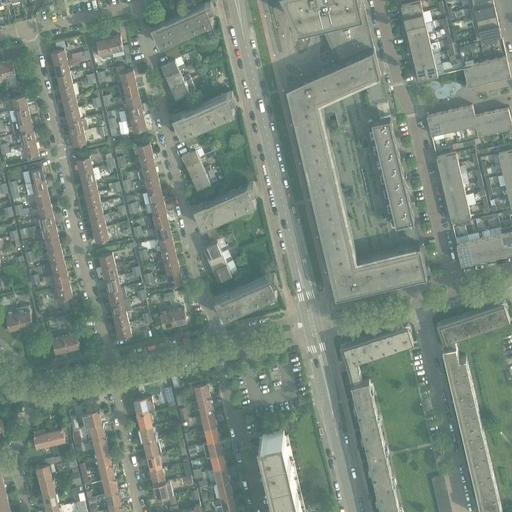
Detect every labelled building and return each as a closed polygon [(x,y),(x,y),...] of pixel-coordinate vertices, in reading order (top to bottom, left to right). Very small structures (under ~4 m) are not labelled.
[(165,19),(152,25),(161,44),(162,44),(173,39),(215,20),(210,11),(216,9),(211,0),(209,0),(165,20),(165,19)] [(318,16),(365,5),(363,0),(290,0),(299,21),(318,16)] [(421,0),(401,5),(404,16),(423,11),(421,0)] [(494,2),(470,8),(472,18),(497,12),(494,2)] [(375,46),(365,5),(318,16),(339,62),(375,46)] [(423,11),(404,16),(406,27),(426,22),(423,11)] [(497,12),(472,18),(475,29),(499,23),(497,12)] [(426,22),(406,27),(409,37),(428,33),(426,22)] [(499,23),(475,29),(477,40),(502,34),(499,23)] [(428,33),(409,37),(411,48),(431,43),(428,33)] [(121,35),(109,37),(112,51),(124,48),(121,35)] [(100,54),(112,51),(109,37),(97,40),(100,54)] [(162,44),(164,50),(176,44),(173,39),(162,44)] [(431,43),(411,48),(414,58),(433,54),(431,43)] [(178,50),(176,44),(164,50),(167,55),(178,50)] [(288,85),(337,295),(428,274),(421,243),(418,243),(420,248),(412,250),(412,248),(405,249),(406,252),(398,254),(397,251),(391,253),(391,255),(383,257),(382,255),(376,256),(377,259),(368,260),(368,258),(361,260),(363,265),(357,266),(356,262),(353,263),(351,255),(355,254),(353,248),(350,248),(348,240),(351,239),(350,233),(346,234),(344,226),(348,225),(346,218),(343,219),(341,211),(344,210),(343,204),(339,204),(338,196),(341,196),(339,189),(336,190),(334,182),(337,181),(336,174),(333,175),(331,167),(334,166),(332,160),(329,160),(327,152),(330,152),(329,145),(326,146),(324,138),(327,137),(326,130),(322,131),(320,123),(324,122),(322,116),(319,117),(317,108),(320,108),(319,101),(317,101),(317,97),(323,96),(324,98),(378,74),(379,76),(381,76),(375,46),(339,62),(288,85)] [(68,60),(65,48),(52,51),(55,63),(68,60)] [(169,61),(175,58),(175,59),(181,56),(178,50),(167,55),(169,61)] [(433,54),(414,58),(416,69),(436,64),(433,54)] [(507,56),(496,59),(500,78),(511,75),(507,56)] [(166,76),(180,70),(186,67),(184,63),(178,66),(175,59),(175,58),(169,61),(161,64),(166,76)] [(500,78),(496,59),(485,61),(490,81),(500,78)] [(16,74),(13,60),(1,63),(4,77),(16,74)] [(55,63),(58,74),(70,72),(68,60),(55,63)] [(490,81),(485,61),(475,64),(479,83),(490,81)] [(436,64),(416,69),(419,80),(438,75),(436,64)] [(479,83),(475,64),(464,66),(468,86),(479,83)] [(123,84),(136,81),(133,69),(121,72),(123,84)] [(183,77),(180,70),(166,76),(171,87),(191,78),(189,74),(183,77)] [(58,74),(60,86),(73,83),(70,72),(58,74)] [(191,78),(171,87),(176,98),(195,89),(191,78)] [(139,93),(136,81),(123,84),(126,96),(139,93)] [(60,86),(63,98),(76,95),(73,83),(60,86)] [(232,90),(189,110),(186,111),(186,110),(173,115),(182,135),(183,135),(194,130),(236,111),(232,102),(237,100),(232,90)] [(142,104),(139,93),(126,96),(129,107),(142,104)] [(13,97),(15,108),(28,105),(26,94),(13,97)] [(79,106),(76,95),(63,98),(66,109),(79,106)] [(381,117),(392,114),(388,101),(378,103),(381,117)] [(142,104),(129,107),(125,108),(127,120),(132,119),(145,116),(142,104)] [(475,115),(473,104),(461,107),(466,126),(476,124),(477,124),(475,115)] [(31,117),(28,105),(15,108),(18,120),(31,117)] [(66,109),(69,121),(81,118),(79,106),(66,109)] [(466,126),(461,107),(450,110),(455,129),(466,126)] [(511,126),(511,121),(508,107),(497,110),(501,129),(511,126)] [(455,129),(450,110),(439,112),(443,132),(455,129)] [(501,129),(497,110),(486,112),(490,132),(501,129)] [(439,112),(427,115),(432,134),(443,132),(439,112)] [(490,132),(486,112),(475,115),(477,124),(476,124),(478,134),(490,132)] [(373,136),(378,135),(392,206),(390,207),(393,222),(414,218),(394,115),(373,119),(374,125),(371,126),(373,136)] [(147,128),(145,116),(132,119),(133,126),(129,127),(130,132),(147,128)] [(34,129),(31,117),(18,120),(21,132),(34,129)] [(71,133),(84,130),(88,129),(88,126),(87,119),(85,117),(81,118),(69,121),(71,133)] [(36,140),(34,129),(21,132),(24,143),(36,140)] [(71,133),(74,145),(87,142),(84,130),(71,133)] [(197,135),(194,130),(183,135),(185,140),(197,135)] [(188,146),(199,141),(197,135),(185,140),(188,146)] [(24,143),(27,156),(39,153),(36,140),(24,143)] [(140,157),(153,154),(150,141),(137,145),(140,157)] [(202,147),(199,141),(188,146),(190,152),(196,149),(196,150),(202,147)] [(182,155),(187,167),(201,161),(207,158),(205,154),(199,157),(196,150),(196,149),(190,152),(182,155)] [(511,149),(499,153),(501,164),(511,161),(511,149)] [(456,152),(437,156),(439,167),(459,163),(456,152)] [(140,157),(143,168),(156,165),(153,154),(140,157)] [(80,171),(93,168),(90,155),(77,158),(80,171)] [(192,178),(206,172),(212,169),(210,165),(204,168),(201,161),(187,167),(192,178)] [(511,161),(501,164),(504,174),(511,172),(511,161)] [(459,163),(439,167),(442,178),(461,173),(459,163)] [(156,165),(143,168),(140,169),(139,172),(141,179),(142,181),(146,180),(159,177),(156,165)] [(45,178),(43,167),(30,170),(32,181),(45,178)] [(83,182),(96,179),(93,168),(80,171),(83,182)] [(209,179),(206,172),(192,178),(197,189),(217,180),(215,176),(209,179)] [(461,173),(442,178),(444,188),(464,184),(461,173)] [(161,189),(159,177),(146,180),(149,192),(161,189)] [(32,181),(35,193),(48,190),(45,178),(32,181)] [(86,194),(98,191),(96,179),(83,182),(86,194)] [(207,201),(194,206),(203,226),(204,226),(216,220),(257,202),(253,193),(258,191),(253,181),(207,201)] [(464,184),(444,188),(447,199),(466,194),(464,184)] [(151,203),(164,200),(161,189),(149,192),(151,203)] [(51,202),(48,190),(35,193),(38,205),(51,202)] [(88,206),(101,203),(98,191),(86,194),(88,206)] [(474,192),(468,193),(470,203),(476,202),(474,192)] [(466,194),(447,199),(449,209),(469,205),(466,194)] [(167,212),(164,200),(151,203),(154,215),(167,212)] [(54,213),(51,202),(38,205),(41,217),(54,213)] [(91,217),(104,214),(101,203),(88,206),(91,217)] [(469,205),(449,209),(452,220),(471,216),(469,205)] [(154,215),(157,227),(170,224),(167,212),(154,215)] [(56,225),(54,213),(41,217),(44,228),(56,225)] [(94,229),(107,226),(105,220),(109,219),(108,213),(104,214),(91,217),(94,229)] [(204,226),(207,231),(218,226),(216,220),(204,226)] [(511,223),(468,234),(469,239),(511,228),(511,223)] [(160,239),(173,236),(170,224),(157,227),(160,239)] [(59,237),(56,225),(44,228),(46,240),(59,237)] [(97,241),(110,238),(108,231),(114,230),(113,225),(107,226),(94,229),(97,241)] [(209,237),(221,231),(218,226),(207,231),(209,237)] [(511,251),(511,230),(502,232),(507,252),(511,251)] [(209,237),(212,242),(217,240),(218,241),(224,238),(221,231),(209,237)] [(502,232),(491,235),(496,255),(507,252),(502,232)] [(491,235),(480,238),(485,258),(496,255),(491,235)] [(160,239),(162,250),(175,247),(173,236),(160,239)] [(62,248),(59,237),(46,240),(49,251),(62,248)] [(209,257),(222,251),(228,248),(224,238),(218,241),(217,240),(212,242),(204,246),(209,257)] [(480,238),(469,240),(474,260),(485,258),(480,238)] [(469,240),(457,243),(462,263),(474,260),(469,240)] [(165,262),(178,259),(175,247),(162,250),(165,262)] [(65,260),(62,248),(49,251),(52,263),(65,260)] [(225,258),(222,251),(209,257),(214,268),(233,260),(231,256),(225,258)] [(103,267),(116,264),(113,252),(100,255),(103,267)] [(165,262),(168,274),(181,271),(178,259),(165,262)] [(67,272),(65,260),(52,263),(55,275),(67,272)] [(214,268),(219,280),(238,271),(233,260),(214,268)] [(106,279),(118,276),(116,264),(103,267),(106,279)] [(171,285),(183,282),(181,271),(168,274),(171,285)] [(70,284),(67,272),(55,275),(57,287),(70,284)] [(224,317),(278,293),(274,284),(279,282),(275,272),(229,292),(228,291),(216,297),(224,317)] [(108,290),(121,287),(118,276),(106,279),(108,290)] [(57,287),(60,299),(73,296),(70,284),(57,287)] [(125,287),(121,287),(108,290),(111,302),(124,299),(128,298),(125,287)] [(175,298),(173,291),(164,294),(166,301),(175,298)] [(164,293),(151,296),(153,303),(165,300),(164,293)] [(60,299),(63,310),(70,309),(67,297),(60,299)] [(114,314),(127,311),(124,299),(111,302),(114,314)] [(504,302),(488,307),(494,325),(510,319),(504,302)] [(19,313),(22,326),(34,324),(29,305),(17,308),(19,313)] [(176,324),(188,321),(185,307),(173,310),(176,324)] [(476,311),(482,329),(494,325),(488,307),(476,311)] [(176,324),(173,310),(161,313),(161,316),(163,322),(164,327),(176,324)] [(117,326),(129,322),(127,311),(114,314),(117,326)] [(476,311),(464,315),(470,333),(482,329),(476,311)] [(7,315),(10,329),(22,326),(19,313),(7,315)] [(464,315),(452,319),(458,337),(470,333),(464,315)] [(440,323),(448,349),(457,347),(455,337),(458,337),(452,319),(440,323)] [(117,326),(119,337),(132,334),(129,322),(117,326)] [(408,325),(392,330),(398,347),(414,342),(408,325)] [(392,330),(380,334),(386,351),(398,347),(392,330)] [(68,349),(73,348),(80,346),(80,344),(79,341),(77,332),(65,335),(68,349)] [(380,334),(368,338),(374,355),(386,351),(380,334)] [(53,338),(56,352),(68,349),(65,335),(53,338)] [(368,338),(356,342),(362,359),(374,355),(368,338)] [(351,367),(352,374),(361,372),(358,360),(362,359),(356,342),(344,346),(351,367)] [(460,357),(457,347),(448,349),(449,352),(447,353),(451,372),(470,368),(467,355),(460,357)] [(472,380),(470,368),(451,372),(456,390),(464,388),(463,382),(472,380)] [(361,372),(352,374),(354,380),(351,380),(359,413),(377,409),(369,378),(363,379),(361,372)] [(181,390),(177,375),(172,376),(176,392),(179,405),(188,402),(185,394),(182,395),(181,390)] [(456,390),(458,402),(476,398),(472,380),(463,382),(464,388),(456,390)] [(210,397),(207,383),(195,386),(199,400),(210,397)] [(168,400),(174,399),(171,387),(165,389),(168,400)] [(149,397),(135,400),(138,414),(150,411),(148,406),(151,405),(149,397)] [(202,414),(214,411),(210,397),(199,400),(202,414)] [(479,410),(476,398),(458,402),(461,414),(479,410)] [(170,415),(178,413),(176,405),(168,407),(170,415)] [(187,407),(180,409),(182,418),(189,416),(187,407)] [(86,426),(91,425),(103,422),(99,408),(83,412),(86,426)] [(366,445),(384,440),(377,409),(359,413),(366,445)] [(472,424),(482,422),(479,410),(461,414),(465,432),(474,430),(472,424)] [(153,425),(150,411),(138,414),(141,428),(153,425)] [(202,414),(205,428),(217,425),(214,411),(202,414)] [(106,436),(103,422),(91,425),(94,439),(106,436)] [(465,432),(468,444),(486,440),(482,422),(472,424),(474,430),(465,432)] [(141,428),(145,442),(156,439),(153,425),(141,428)] [(205,428),(208,441),(220,438),(217,425),(205,428)] [(63,428),(49,432),(52,443),(66,440),(63,428)] [(52,443),(49,432),(43,433),(42,429),(34,431),(38,447),(52,443)] [(306,511),(288,434),(285,434),(284,429),(263,434),(263,435),(260,435),(278,511),(306,511)] [(97,452),(109,450),(106,436),(94,439),(97,452)] [(158,438),(156,439),(145,442),(148,455),(159,453),(162,452),(158,438)] [(207,456),(212,455),(223,452),(220,438),(208,441),(204,442),(207,456)] [(374,476),(391,471),(384,440),(366,445),(374,476)] [(489,452),(486,440),(468,444),(471,456),(489,452)] [(196,444),(188,446),(190,453),(198,452),(196,444)] [(112,464),(109,450),(97,452),(101,466),(112,464)] [(212,455),(215,469),(227,466),(223,452),(212,455)] [(492,464),(489,452),(471,456),(475,473),(483,471),(482,466),(492,464)] [(163,467),(159,453),(148,455),(151,469),(163,467)] [(185,476),(192,475),(188,461),(182,462),(185,476)] [(37,467),(41,481),(52,478),(49,464),(37,467)] [(104,480),(116,477),(112,464),(101,466),(104,480)] [(475,473),(478,486),(496,481),(492,464),(482,466),(483,471),(475,473)] [(215,469),(218,483),(230,480),(227,466),(215,469)] [(151,469),(154,483),(166,480),(163,467),(151,469)] [(88,479),(86,470),(82,471),(85,484),(92,483),(91,478),(88,479)] [(381,507),(399,503),(391,471),(374,476),(381,507)] [(79,472),(72,474),(74,484),(81,482),(79,472)] [(432,477),(433,484),(445,481),(443,475),(432,477)] [(119,491),(116,477),(104,480),(107,494),(119,491)] [(56,492),(52,478),(41,481),(44,495),(56,492)] [(154,483),(158,497),(174,493),(171,479),(166,480),(154,483)] [(218,483),(221,497),(233,494),(230,480),(218,483)] [(446,487),(445,481),(433,484),(434,489),(446,487)] [(498,493),(496,481),(478,486),(481,498),(498,493)] [(446,487),(434,489),(436,496),(447,493),(446,487)] [(110,508),(122,505),(119,491),(107,494),(110,508)] [(59,506),(56,492),(44,495),(47,509),(59,506)] [(449,499),(447,493),(436,496),(437,501),(449,499)] [(498,511),(503,511),(498,493),(481,498),(483,507),(478,508),(479,511),(498,511)] [(0,507),(10,505),(7,494),(0,496),(0,507)] [(236,508),(233,494),(221,497),(225,511),(236,508)] [(449,499),(437,501),(439,507),(450,505),(449,499)] [(400,511),(399,503),(381,507),(382,511),(400,511)]
